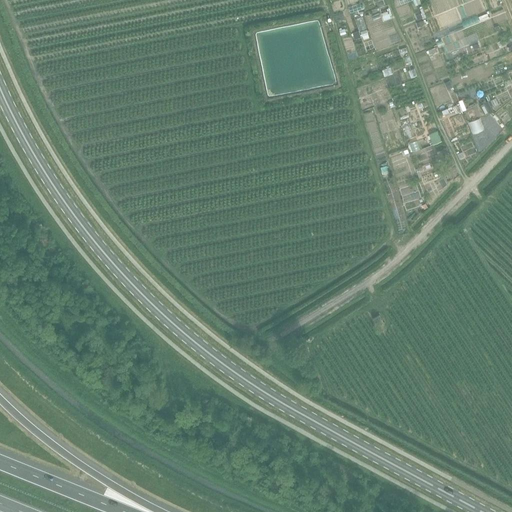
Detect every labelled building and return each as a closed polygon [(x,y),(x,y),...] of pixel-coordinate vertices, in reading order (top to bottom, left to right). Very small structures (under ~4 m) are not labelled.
[(387,12),(382,14),(384,20),(390,18),(389,14),(388,14),(387,12)] [(361,14),(355,15),(358,28),(364,27),(361,14)] [(487,101),(481,104),(486,114),(492,111),(487,101)] [(437,130),(429,134),(433,144),(441,140),(437,130)] [(379,314),(374,317),(377,322),(382,319),(379,314)]
